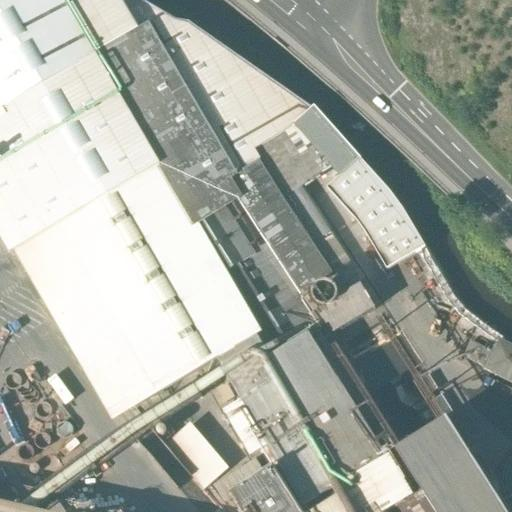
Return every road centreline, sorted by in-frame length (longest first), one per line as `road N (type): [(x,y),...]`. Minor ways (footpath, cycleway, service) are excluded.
road 1 (secondary): [(511,215),(309,27)]
road 2 (unknown): [(511,421),(464,404),(381,291)]
